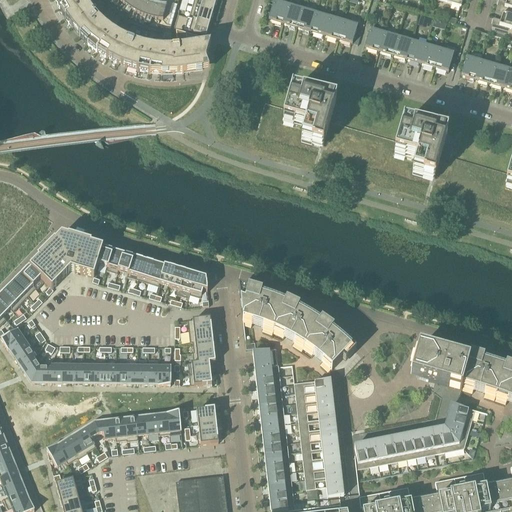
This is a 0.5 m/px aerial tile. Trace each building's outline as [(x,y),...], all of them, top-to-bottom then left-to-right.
[(55,0),(55,1),(56,4),(58,8),(60,12),(62,16),(64,20),(66,23),(69,27),(71,30),(74,34),(77,37),(80,40),(83,43),(86,46),(89,49),(93,51),(96,54),(111,33),(108,31),(105,28),(102,26),(100,23),(97,20),(94,17),(92,14),(90,11),(88,8),(86,5),(84,2),(82,0),(55,0)] [(158,5),(156,4),(155,8),(152,7),(150,6),(147,5),(145,4),(142,3),(140,1),(137,0),(109,0),(110,1),(110,0),(118,0),(119,1),(122,3),(124,5),(126,7),(122,13),(127,17),(132,11),(133,12),(136,14),(138,15),(140,16),(143,17),(145,18),(143,24),(150,26),(151,20),(154,20),(157,21),(160,21),(162,21),(166,9),(165,9),(166,6),(164,5),(162,5),(160,5),(158,5)] [(193,0),(192,8),(213,14),(217,1),(213,0),(193,0)] [(438,0),(438,2),(460,8),(462,0),(438,0)] [(501,16),(511,19),(511,0),(506,0),(505,4),(498,2),(494,15),(501,17),(501,16)] [(282,26),(288,7),(273,3),(268,22),(282,26)] [(296,30),(301,11),(288,7),(282,26),(296,30)] [(192,8),(188,20),(192,21),(209,27),(213,14),(192,8)] [(310,34),(315,15),(301,11),(296,30),(310,34)] [(324,38),(329,19),(315,15),(310,34),(324,38)] [(504,41),(505,38),(511,39),(511,19),(501,16),(501,17),(500,22),(493,20),(489,33),(495,35),(494,38),(504,41)] [(192,21),(188,20),(178,17),(174,30),(205,40),(209,27),(192,21)] [(419,18),(416,27),(424,29),(426,25),(429,26),(430,21),(419,18)] [(337,42),(343,23),(329,19),(324,38),(337,42)] [(343,23),(337,42),(352,47),(357,27),(343,23)] [(378,54),(384,35),(369,31),(364,50),(378,54)] [(145,75),(149,76),(153,50),(149,49),(145,48),(142,47),(138,46),(134,45),(131,44),(127,42),(124,41),(121,39),(118,37),(114,35),(111,33),(96,54),(100,57),(103,59),(107,61),(110,63),(114,65),(117,67),(121,68),(125,70),(129,71),(133,72),(137,73),(141,74),(145,75)] [(175,34),(178,50),(174,50),(171,51),(167,51),(163,51),(160,51),(156,50),(153,50),(149,76),(153,76),(157,76),(160,77),(164,77),(168,77),(172,77),(176,76),(180,76),(183,76),(208,72),(205,61),(210,44),(175,34)] [(384,35),(378,54),(392,58),(397,39),(384,35)] [(397,39),(392,58),(406,62),(411,43),(397,39)] [(419,66),(425,47),(411,43),(406,62),(419,66)] [(433,70),(439,51),(425,47),(419,66),(433,70)] [(439,51),(433,70),(448,75),(453,55),(439,51)] [(474,82),(480,63),(466,59),(460,78),(474,82)] [(474,82),(488,86),(494,67),(480,63),(474,82)] [(508,71),(494,67),(488,86),(502,91),(508,71)] [(511,72),(508,71),(502,91),(511,93),(511,72)] [(291,93),(290,96),(283,120),(282,124),(304,130),(301,140),(312,143),(311,148),(319,150),(321,151),(322,146),(323,146),(325,140),(335,104),(332,104),(291,93)] [(422,180),(431,183),(432,183),(433,178),(434,179),(446,137),(445,136),(402,126),(393,157),(415,163),(413,172),(424,175),(422,180)] [(54,243),(37,260),(39,263),(31,271),(31,272),(41,282),(40,282),(49,291),(51,293),(66,278),(70,273),(73,274),(73,275),(93,281),(97,268),(102,250),(100,250),(100,252),(90,249),(91,245),(68,238),(66,243),(62,242),(57,247),(54,243)] [(106,274),(112,254),(102,250),(97,268),(107,271),(106,274)] [(117,277),(123,257),(112,254),(106,274),(117,277)] [(127,280),(133,260),(123,257),(117,277),(118,274),(128,277),(126,280),(127,280)] [(137,284),(143,263),(133,260),(127,280),(137,284)] [(154,266),(143,263),(137,284),(148,287),(154,266)] [(158,290),(164,269),(154,266),(148,287),(158,290)] [(20,277),(36,292),(34,289),(40,282),(41,282),(31,272),(31,271),(28,269),(20,277)] [(169,290),(174,272),(164,269),(158,290),(159,287),(169,290)] [(180,293),(185,275),(174,272),(169,290),(180,293)] [(189,298),(195,279),(185,275),(180,293),(190,296),(189,298)] [(13,284),(28,300),(36,292),(20,277),(13,284)] [(195,279),(189,298),(200,301),(202,293),(207,295),(205,282),(195,279)] [(13,284),(5,292),(20,307),(28,300),(13,284)] [(252,326),(262,329),(273,333),(286,305),(273,300),(274,299),(273,299),(273,300),(261,296),(261,295),(261,294),(260,296),(238,289),(242,323),(252,326)] [(0,302),(13,315),(20,307),(5,292),(5,293),(0,297),(0,302)] [(0,317),(5,323),(6,322),(3,320),(10,313),(13,315),(0,302),(0,317)] [(284,338),(294,344),(304,350),(321,324),(310,317),(310,316),(309,317),(298,311),(299,310),(298,309),(297,311),(286,305),(273,333),(284,338)] [(188,334),(211,332),(210,321),(187,323),(188,334)] [(321,324),(304,350),(313,357),(322,364),(331,372),(342,361),(345,364),(356,353),(352,350),(342,340),(343,339),(342,340),(332,332),(333,331),(332,331),(332,332),(321,324)] [(1,343),(7,352),(26,340),(26,339),(25,340),(19,331),(1,343)] [(188,334),(190,345),(212,343),(211,332),(188,334)] [(35,338),(38,343),(43,339),(40,334),(35,338)] [(32,349),(26,340),(7,352),(7,353),(8,352),(14,361),(32,349)] [(212,343),(190,345),(190,346),(192,345),(193,355),(192,355),(192,356),(213,353),(212,343)] [(14,361),(20,370),(35,359),(29,351),(32,349),(14,361)] [(462,388),(470,359),(470,358),(456,354),(455,359),(420,349),(412,378),(461,392),(462,388)] [(254,372),(278,370),(276,352),(252,355),(254,372)] [(191,367),(215,364),(213,353),(192,356),(193,366),(191,366),(191,367)] [(470,358),(470,359),(462,388),(473,392),(484,395),(495,399),(505,369),(493,365),(494,364),(493,364),(493,365),(482,362),(483,360),(482,360),(482,362),(470,358)] [(41,368),(35,359),(20,370),(31,386),(41,368)] [(62,366),(61,386),(72,386),(72,365),(70,364),(70,366),(62,366)] [(188,378),(210,375),(209,365),(215,365),(215,364),(191,367),(192,377),(188,377),(188,378)] [(83,386),(83,365),(72,365),(72,386),(83,386)] [(94,386),(94,365),(93,365),(93,368),(84,368),(84,365),(83,365),(83,386),(94,386)] [(104,386),(105,365),(94,365),(94,386),(104,386)] [(105,365),(104,386),(115,387),(116,366),(105,366),(105,365)] [(61,386),(62,366),(61,366),(61,368),(51,368),(51,386),(61,386)] [(116,366),(115,387),(126,387),(126,366),(116,366)] [(137,387),(137,367),(126,366),(126,387),(137,387)] [(137,387),(148,387),(148,369),(138,369),(138,367),(137,367),(137,387)] [(158,369),(148,369),(148,387),(158,387),(158,388),(159,367),(158,367),(158,369)] [(159,367),(158,388),(170,388),(170,367),(159,367)] [(51,386),(51,368),(41,368),(31,386),(51,386)] [(511,371),(505,369),(495,399),(507,403),(511,404),(511,371)] [(254,372),(255,382),(279,379),(278,370),(254,372)] [(210,375),(188,378),(190,389),(193,389),(203,388),(203,389),(211,389),(210,380),(210,375)] [(280,389),(279,379),(255,382),(256,392),(280,389)] [(303,388),(314,387),(315,395),(331,393),(331,392),(332,391),(331,386),(330,386),(330,382),(293,387),(294,397),(304,396),(303,388)] [(256,392),(257,401),(281,398),(280,389),(256,392)] [(315,397),(316,404),(332,402),(332,401),(333,401),(332,396),(331,396),(331,393),(315,395),(304,396),(294,397),(295,406),(305,405),(304,398),(315,397)] [(257,401),(258,411),(282,408),(281,398),(257,401)] [(333,405),(332,402),(316,404),(305,405),(295,406),(296,416),(306,415),(305,408),(316,407),(317,414),(333,412),(333,411),(334,411),(334,405),(333,405)] [(474,413),(468,412),(452,407),(449,417),(471,423),(474,413)] [(283,417),(282,408),(258,411),(259,420),(283,417)] [(197,424),(215,422),(214,411),(196,413),(197,424)] [(306,415),(296,416),(298,425),(307,424),(306,418),(317,416),(318,423),(334,421),(334,420),(335,420),(335,415),(334,415),(333,412),(317,414),(306,415)] [(167,416),(169,438),(181,437),(178,415),(167,416)] [(166,417),(156,418),(159,439),(169,437),(169,439),(169,438),(167,416),(166,416),(166,417)] [(284,427),(283,417),(259,420),(260,430),(284,427)] [(469,433),(471,423),(449,417),(446,426),(469,433)] [(158,439),(159,439),(156,418),(146,420),(148,437),(158,436),(158,439)] [(135,421),(137,443),(138,443),(137,439),(148,437),(146,420),(135,421)] [(124,422),(127,445),(137,443),(135,421),(124,422)] [(318,426),(319,433),(335,431),(335,430),(336,430),(336,425),(335,425),(334,421),(318,423),(307,424),(298,425),(299,435),(308,434),(307,427),(318,426)] [(126,445),(127,445),(124,422),(113,423),(116,445),(126,443),(126,445)] [(196,436),(217,434),(215,422),(197,424),(199,435),(196,436)] [(116,445),(113,423),(103,424),(105,442),(115,441),(115,445),(116,445)] [(94,425),(84,432),(95,450),(96,450),(91,442),(98,437),(103,437),(104,442),(105,442),(103,424),(94,425)] [(445,432),(463,452),(469,433),(446,426),(445,432)] [(260,430),(261,440),(285,437),(284,427),(260,430)] [(335,431),(319,433),(308,434),(299,435),(300,445),(309,443),(308,437),(319,435),(320,442),(337,440),(336,440),(337,439),(337,434),(336,434),(335,431)] [(87,455),(95,450),(84,432),(75,437),(87,457),(87,456),(87,455)] [(445,432),(439,433),(444,456),(463,452),(445,432)] [(444,456),(439,433),(430,435),(434,457),(444,456)] [(217,440),(217,434),(196,436),(198,448),(218,445),(217,440)] [(430,435),(420,436),(425,459),(434,457),(430,435)] [(420,436),(411,438),(415,461),(425,459),(420,436)] [(78,462),(87,457),(75,437),(66,443),(78,462)] [(286,446),(285,437),(261,440),(263,449),(286,446)] [(411,438),(401,440),(405,457),(406,463),(415,461),(411,438)] [(321,452),(338,450),(338,449),(339,449),(338,444),(337,444),(337,440),(320,442),(309,443),(300,445),(301,454),(310,453),(309,446),(320,445),(321,452)] [(406,463),(405,457),(401,440),(392,442),(397,465),(406,463)] [(383,444),(386,461),(387,467),(397,465),(392,442),(383,444)] [(56,448),(68,467),(77,462),(77,463),(78,462),(66,443),(57,449),(56,448)] [(0,457),(8,454),(4,444),(0,445),(0,457)] [(373,446),(377,462),(378,469),(387,467),(386,461),(383,444),(373,446)] [(263,449),(264,459),(288,456),(286,446),(263,449)] [(364,448),(367,464),(368,470),(378,469),(377,462),(373,446),(364,448)] [(67,467),(68,467),(56,448),(46,454),(49,464),(52,463),(56,470),(66,464),(67,467)] [(368,470),(367,464),(364,448),(354,450),(356,460),(355,460),(354,459),(356,473),(368,470)] [(301,454),(302,464),(311,463),(311,456),(322,454),(322,461),(339,459),(340,459),(339,453),(338,453),(338,450),(321,452),(310,453),(301,454)] [(475,453),(464,450),(464,452),(473,461),(475,453)] [(8,454),(0,457),(0,468),(12,464),(8,454)] [(289,465),(288,456),(264,459),(265,468),(289,465)] [(303,473),(312,472),(312,465),(323,464),(323,471),(340,469),(340,468),(341,468),(340,463),(339,463),(339,459),(322,461),(311,463),(302,464),(303,473)] [(12,464),(0,468),(0,480),(16,474),(12,464)] [(290,475),(289,465),(265,468),(266,478),(290,475)] [(340,472),(340,469),(323,471),(312,472),(303,473),(304,483),(314,482),(313,475),(324,474),(324,480),(341,478),(342,478),(341,472),(340,472)] [(0,481),(4,491),(20,484),(16,474),(0,480),(0,481)] [(291,484),(290,475),(266,478),(267,487),(291,484)] [(434,485),(436,495),(439,511),(507,511),(509,511),(508,511),(509,511),(511,511),(511,480),(484,485),(483,476),(463,479),(465,490),(456,491),(454,481),(434,485)] [(304,483),(305,493),(315,492),(314,484),(325,483),(326,490),(342,489),(342,487),(343,487),(342,482),(341,482),(341,478),(324,480),(314,482),(304,483)] [(175,485),(178,511),(226,511),(223,479),(175,485)] [(58,497),(75,493),(72,482),(55,486),(58,497)] [(20,484),(4,491),(7,500),(3,502),(24,494),(20,484)] [(292,494),(291,484),(267,487),(268,497),(292,494)] [(326,490),(328,509),(340,508),(339,499),(343,498),(343,497),(344,497),(343,491),(342,491),(342,489),(326,490)] [(439,511),(436,495),(409,500),(407,490),(388,494),(390,504),(380,506),(378,496),(359,500),(360,511),(361,511),(439,511)] [(75,493),(58,497),(61,508),(78,503),(75,493)] [(7,511),(8,511),(29,504),(29,503),(28,504),(24,494),(3,502),(7,511)] [(269,506),(293,504),(292,494),(268,497),(269,506)] [(62,511),(80,511),(78,503),(61,508),(62,511)]
